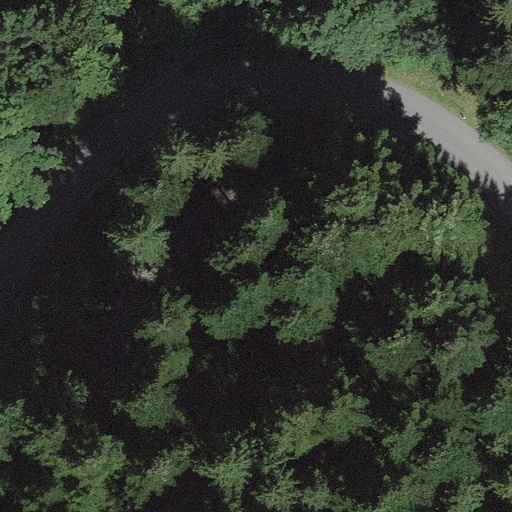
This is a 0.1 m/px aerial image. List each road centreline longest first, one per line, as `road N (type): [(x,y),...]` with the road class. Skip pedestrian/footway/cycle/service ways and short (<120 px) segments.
road 1 (track): [(511,225),(245,212),(164,234),(128,267),(106,334),(151,511)]
road 2 (unclassified): [(511,197),(417,117),(374,97),(307,86),(202,96),(141,122),(103,154),(0,298)]
